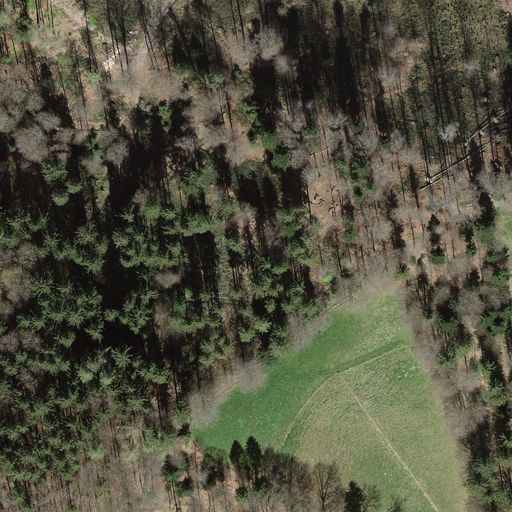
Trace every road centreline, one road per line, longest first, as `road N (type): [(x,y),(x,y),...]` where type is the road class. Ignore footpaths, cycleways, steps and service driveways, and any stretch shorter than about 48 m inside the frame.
road 1 (track): [(511,200),(446,223),(209,399),(32,511)]
road 2 (track): [(0,296),(103,201),(119,168),(147,37),(172,0)]
